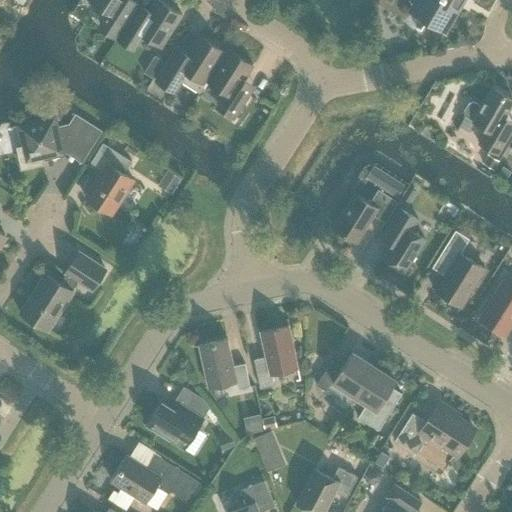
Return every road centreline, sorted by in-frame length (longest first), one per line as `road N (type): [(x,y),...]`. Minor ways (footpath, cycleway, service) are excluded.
road 1 (residential): [(251,291),(295,283),(330,290),(511,412)]
road 2 (residential): [(251,291),(238,221),(321,89)]
road 3 (residential): [(106,415),(170,315),(251,291)]
road 4 (residential): [(488,55),(321,89)]
road 5 (residential): [(321,89),(297,48),(220,0)]
